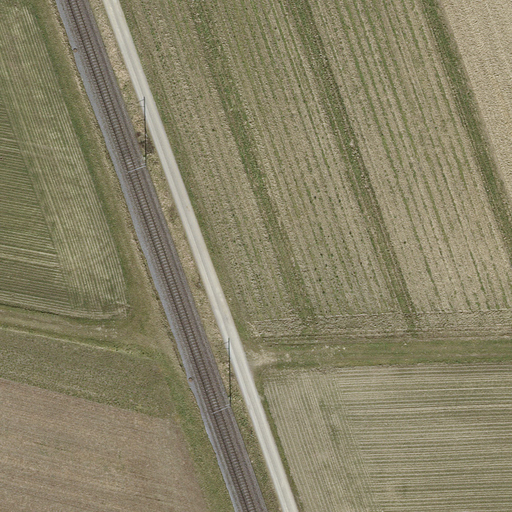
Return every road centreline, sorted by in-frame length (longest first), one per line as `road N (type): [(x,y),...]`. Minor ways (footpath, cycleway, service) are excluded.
road 1 (track): [(116,0),(290,511)]
road 2 (track): [(511,348),(238,356)]
road 3 (track): [(0,315),(147,340)]
